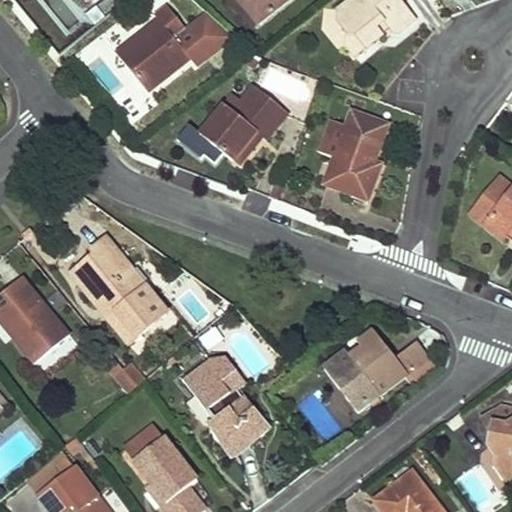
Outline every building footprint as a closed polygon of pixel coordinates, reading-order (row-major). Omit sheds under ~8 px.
[(80,0),(88,10),(95,5),(90,0),(80,0)] [(290,0),(238,0),(258,25),(290,0)] [(356,0),(341,13),(339,28),(349,40),(357,40),(367,53),(385,39),(380,31),(386,27),(392,34),(393,36),(401,36),(417,22),(400,1),(401,0),(356,0)] [(135,42),(118,56),(149,96),(202,54),(209,62),(236,40),(208,15),(188,32),(169,9),(156,19),(159,23),(162,26),(138,46),(135,42)] [(159,23),(135,42),(138,46),(162,26),(159,23)] [(386,27),(380,31),(385,39),(392,34),(386,27)] [(357,40),(349,40),(348,48),(358,61),(367,53),(357,40)] [(224,109),(201,138),(234,164),(256,135),(262,140),(267,144),(289,115),(253,88),(233,115),(224,109)] [(386,131),(354,118),(348,133),(334,128),(323,156),(337,161),(325,191),(364,207),(380,166),(374,164),(386,131)] [(256,135),(234,164),(240,168),(262,140),(256,135)] [(502,246),(505,242),(511,248),(511,191),(498,181),(468,220),(502,246)] [(95,257),(78,271),(114,315),(108,320),(130,346),(168,315),(106,239),(91,252),(95,257)] [(78,271),(72,276),(108,320),(114,315),(78,271)] [(23,280),(0,298),(0,320),(2,318),(10,328),(7,331),(36,367),(71,338),(23,280)] [(363,351),(350,360),(359,373),(338,389),(359,416),(431,360),(419,345),(397,362),(375,333),(359,345),(363,351)] [(111,376),(128,395),(146,379),(129,360),(111,376)] [(350,360),(329,377),(338,389),(359,373),(350,360)] [(209,364),(187,380),(199,395),(193,399),(206,415),(211,410),(218,420),(213,424),(210,427),(211,432),(232,459),(269,430),(245,399),(242,402),(235,393),(244,386),(225,361),(217,367),(214,364),(209,364)] [(289,379),(285,373),(266,388),(270,394),(289,379)] [(187,380),(182,384),(193,399),(199,395),(187,380)] [(511,410),(500,408),(482,420),(491,433),(488,448),(497,450),(494,469),(504,482),(511,483),(511,410)] [(211,410),(206,415),(213,424),(218,420),(211,410)] [(127,450),(136,462),(164,441),(155,429),(127,450)] [(136,462),(134,464),(151,486),(166,506),(162,508),(165,511),(205,511),(207,511),(189,489),(198,482),(166,440),(164,441),(136,462)] [(108,511),(77,470),(40,498),(50,511),(108,511)] [(442,511),(413,473),(375,502),(382,511),(442,511)] [(151,486),(147,489),(162,508),(166,506),(151,486)]
